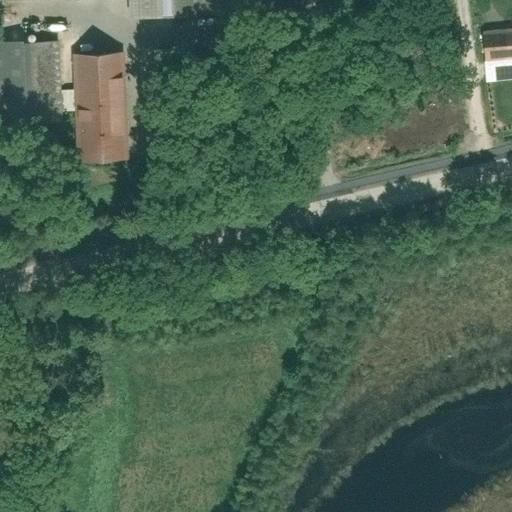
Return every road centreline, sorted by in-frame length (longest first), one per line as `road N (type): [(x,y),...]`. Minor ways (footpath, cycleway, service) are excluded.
road 1 (tertiary): [(0,289),(511,168)]
road 2 (track): [(0,19),(60,16),(99,25),(112,0)]
